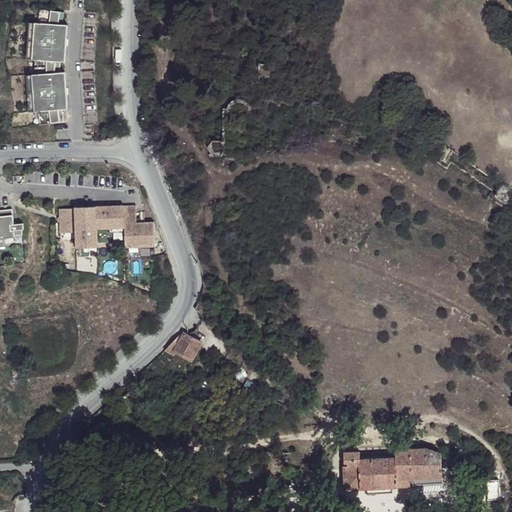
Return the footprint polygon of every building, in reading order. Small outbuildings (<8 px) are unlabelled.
[(64,13),(40,9),(38,23),(35,23),(32,60),(34,60),(34,75),(32,75),(34,112),(37,112),(39,125),(63,122),(61,110),(67,110),(65,73),(60,73),(61,62),(65,63),(68,26),(62,25),(64,13)] [(94,64),(81,63),(81,73),(94,73),(94,64)] [(96,247),(95,229),(122,228),(123,248),(153,246),(152,222),(134,223),(133,206),(121,206),(73,208),(73,209),(57,210),(58,234),(74,233),(74,248),(96,247)] [(0,245),(1,245),(0,239),(0,237),(3,237),(3,239),(15,238),(15,236),(23,236),(23,230),(25,230),(24,224),(15,225),(13,210),(0,211),(0,245)] [(181,335),(166,350),(175,355),(177,351),(193,360),(203,343),(185,333),(183,336),(181,335)] [(360,452),(345,453),(347,489),(367,488),(392,487),(444,484),(442,454),(428,450),(396,451),(396,459),(361,461),(360,452)] [(488,500),(489,500),(495,499),(500,499),(500,481),(494,481),(488,481),(487,481),(488,500)] [(393,494),(392,487),(367,488),(367,495),(393,494)]
